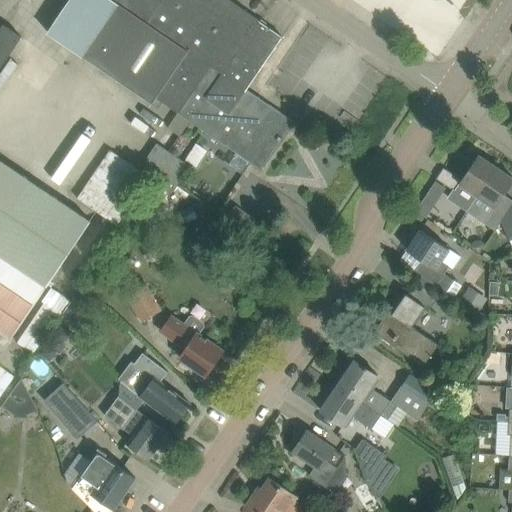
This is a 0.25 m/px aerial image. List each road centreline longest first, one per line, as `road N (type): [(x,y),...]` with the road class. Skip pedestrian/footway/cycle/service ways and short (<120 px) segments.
road 1 (residential): [(179,511),(367,234),(374,201),(447,93)]
road 2 (residential): [(447,93),(306,0)]
